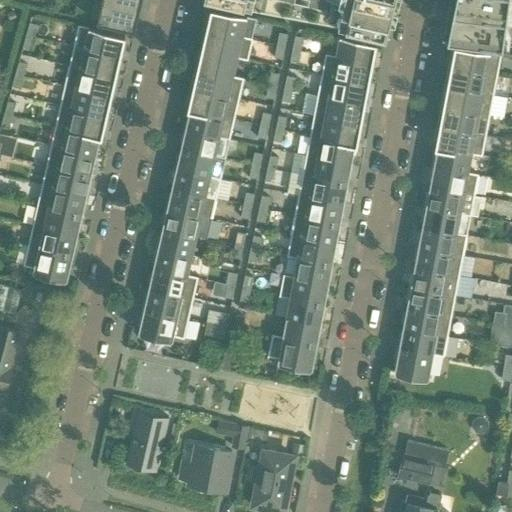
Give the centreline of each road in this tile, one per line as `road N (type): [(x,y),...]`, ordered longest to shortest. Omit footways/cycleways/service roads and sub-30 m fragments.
road 1 (residential): [(326,511),(420,0)]
road 2 (residential): [(165,0),(49,502)]
